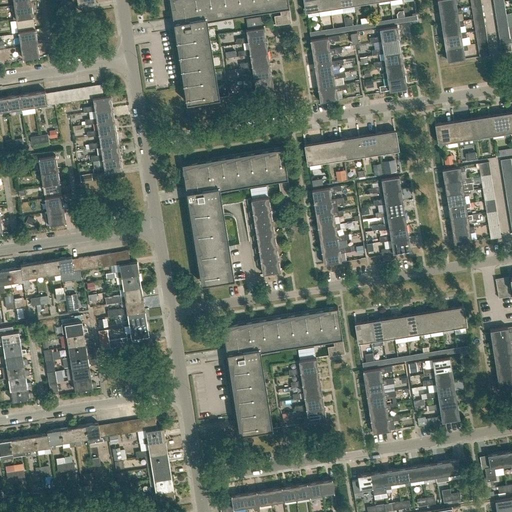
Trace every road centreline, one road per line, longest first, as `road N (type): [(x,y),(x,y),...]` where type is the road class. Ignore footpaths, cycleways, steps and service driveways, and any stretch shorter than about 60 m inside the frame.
road 1 (unclassified): [(145,146),(511,88)]
road 2 (residential): [(198,479),(511,425)]
road 3 (residential): [(175,312),(487,262)]
road 4 (residential): [(0,423),(184,393)]
road 5 (residential): [(0,250),(158,225)]
road 6 (residential): [(0,81),(132,59)]
